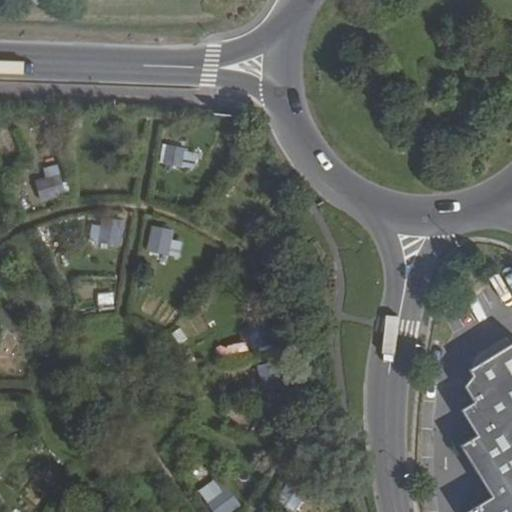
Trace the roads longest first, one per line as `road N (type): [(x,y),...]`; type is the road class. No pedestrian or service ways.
road 1 (unclassified): [(418,220),(384,410),(395,511)]
road 2 (primary): [(0,64),(278,75)]
road 3 (primary): [(278,75),(285,119),(305,158),(335,190),(374,212),(418,220)]
